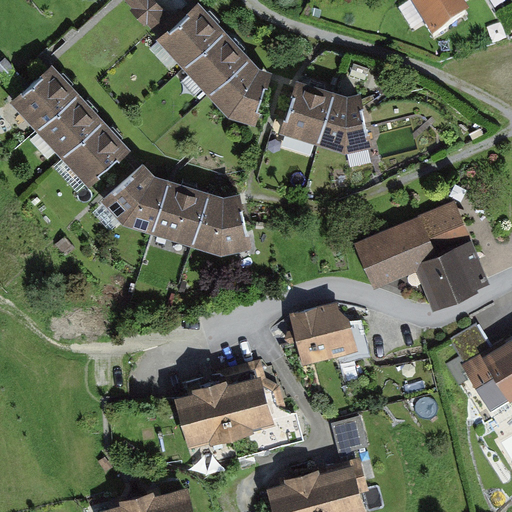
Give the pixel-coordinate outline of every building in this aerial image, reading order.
[(159,0),(126,0),(158,34),(176,18),(159,0)] [(192,68),(234,29),(208,0),(166,39),(192,68)] [(471,17),(461,0),(406,0),(431,40),(471,17)] [(218,96),(260,57),(234,29),(192,68),(218,96)] [(237,117),(263,125),(280,71),(269,67),(260,57),(218,96),(237,117)] [(87,92),(60,63),(19,101),(45,130),(87,92)] [(349,93),(309,79),(290,130),(330,144),(349,93)] [(111,119),(87,92),(45,130),(69,156),(111,119)] [(378,94),(358,96),(349,93),(330,144),(353,153),(383,150),(378,94)] [(137,149),(111,119),(69,156),(96,186),(137,149)] [(178,179),(162,174),(152,162),(109,198),(130,223),(160,233),(178,179)] [(218,192),(178,179),(160,233),(201,246),(218,192)] [(201,246),(229,255),(261,249),(251,194),(234,197),(218,192),(201,246)] [(387,293),(430,274),(445,310),(502,285),(487,250),(466,200),(408,225),(366,243),(387,293)] [(367,351),(349,300),(294,319),(311,370),(367,351)] [(511,414),(511,346),(478,368),(509,416),(511,414)] [(289,428),(275,373),(188,396),(202,450),(289,428)] [(341,451),(369,446),(364,411),(335,416),(341,451)] [(379,511),(370,471),(279,492),(283,511),(379,511)] [(207,511),(201,487),(113,509),(113,511),(207,511)]
